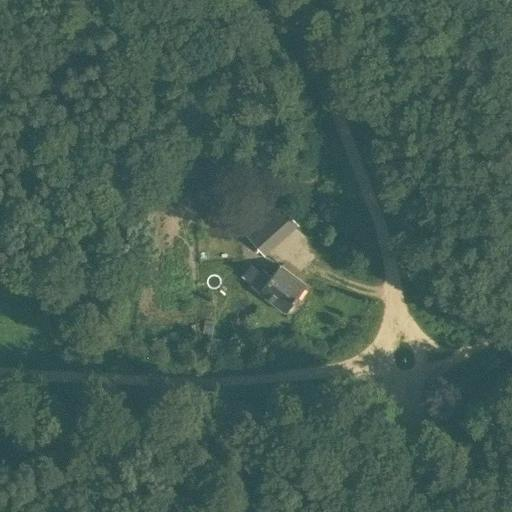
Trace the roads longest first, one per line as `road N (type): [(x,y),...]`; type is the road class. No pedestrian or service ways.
road 1 (track): [(0,371),(223,379),(379,364)]
road 2 (track): [(281,0),(371,209),(400,333)]
road 3 (track): [(353,160),(345,192),(300,245),(349,286),(393,290)]
